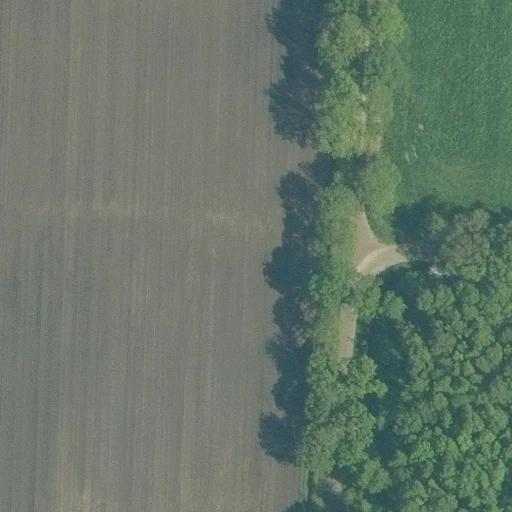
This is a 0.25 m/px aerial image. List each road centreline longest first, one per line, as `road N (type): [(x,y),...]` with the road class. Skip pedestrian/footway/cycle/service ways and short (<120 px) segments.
road 1 (unclassified): [(333,511),(354,243),(511,254)]
road 2 (track): [(362,0),(354,243)]
